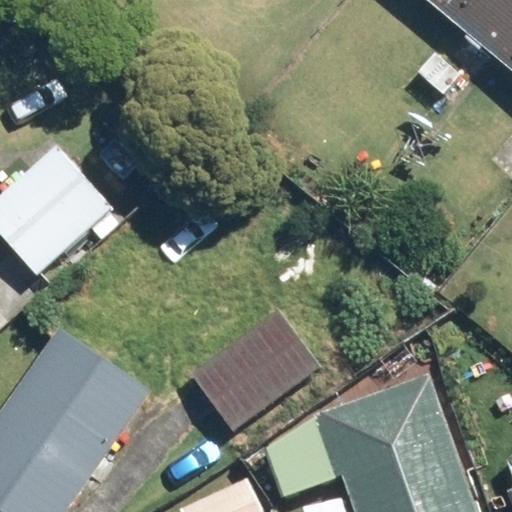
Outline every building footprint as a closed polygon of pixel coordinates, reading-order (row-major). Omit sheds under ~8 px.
[(511,0),(425,0),(511,71),(511,0)] [(437,42),(393,93),(433,127),(476,76),(437,42)] [(0,197),(0,245),(28,276),(97,211),(45,155),(0,197)] [(201,385),(230,427),(313,368),(283,327),(201,385)] [(0,511),(58,511),(139,401),(56,341),(0,417),(0,511)] [(336,423),(364,511),(468,511),(430,393),(336,423)] [(190,511),(248,511),(242,493),(190,511)]
